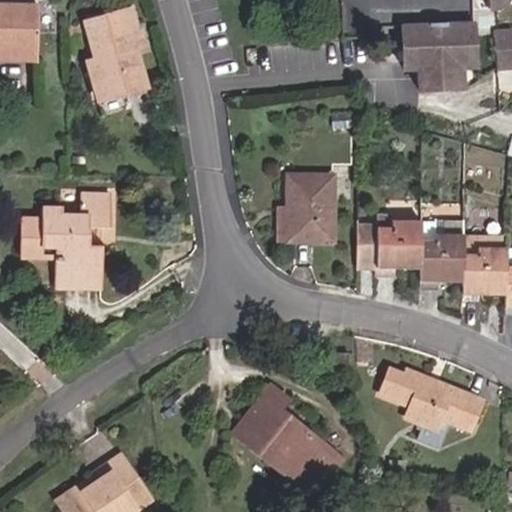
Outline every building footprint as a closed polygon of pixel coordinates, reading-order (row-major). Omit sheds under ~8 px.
[(358,15),(357,0),(341,0),(341,35),(365,34),(373,34),(373,24),(349,25),(349,15),(358,15)] [(31,5),(0,5),(0,63),(30,63),(31,5)] [(88,59),(98,98),(136,89),(128,51),(138,49),(134,27),(126,29),(123,10),(79,20),(88,59)] [(475,66),(474,22),(400,23),(401,65),(415,65),(416,82),(416,85),(462,84),(462,67),(475,66)] [(511,68),(511,28),(491,31),(494,70),(511,68)] [(341,46),(366,46),(365,34),(341,35),(341,46)] [(90,100),(98,98),(88,59),(79,61),(90,100)] [(477,103),(476,66),(475,66),(462,67),(462,84),(416,85),(416,82),(401,82),(401,104),(477,103)] [(331,173),(282,173),(281,239),(330,240),(331,173)] [(44,254),(44,244),(52,244),(52,285),(98,285),(98,243),(89,243),(89,226),(106,226),(106,191),(74,191),(74,214),(57,214),(57,207),(36,207),(36,215),(16,215),(16,254),(44,254)] [(417,243),(417,222),(387,222),(386,217),(370,218),(371,225),(354,225),(355,265),(373,264),(373,270),(388,270),(388,264),(417,264),(417,243)] [(430,236),(460,236),(460,222),(430,222),(430,236)] [(460,236),(430,236),(430,243),(417,243),(417,264),(417,287),(430,287),(430,279),(460,279),(460,256),(460,236)] [(474,256),(460,256),(460,279),(459,300),(473,300),(474,292),(503,292),(503,269),(503,251),(474,250),(474,256)] [(511,268),(503,269),(503,292),(502,313),(511,312),(511,268)] [(371,358),(370,336),(353,333),(355,359),(371,358)] [(331,370),(347,368),(345,351),(329,352),(331,370)] [(395,419),(422,430),(426,418),(448,425),(459,430),(474,391),(399,364),(396,372),(381,366),(370,395),(399,406),(395,419)] [(350,455),(286,405),(294,396),(274,380),(236,428),(293,472),(320,494),(350,455)] [(440,446),(448,425),(426,418),(422,430),(419,437),(440,446)] [(293,472),(236,428),(229,438),(285,482),(293,472)] [(82,480),(79,474),(56,489),(70,511),(114,511),(149,489),(119,445),(91,465),(94,471),(82,480)] [(326,498),(356,460),(350,455),(320,494),(326,498)] [(94,471),(91,465),(79,474),(82,480),(94,471)] [(465,511),(467,508),(426,499),(423,511),(465,511)]
